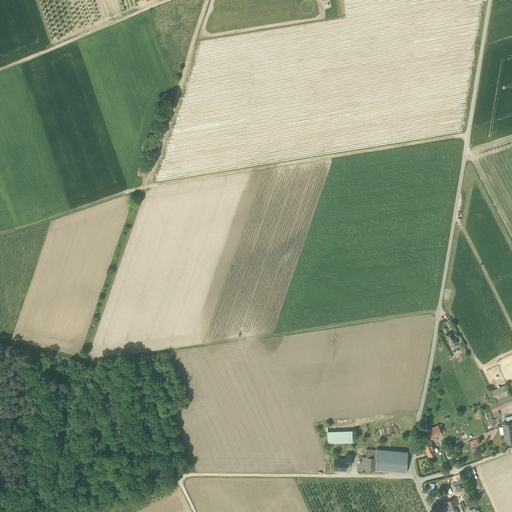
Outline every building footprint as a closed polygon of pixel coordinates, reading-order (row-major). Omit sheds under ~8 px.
[(446,335),(452,346),(458,343),(452,332),(446,335)] [(492,391),(495,400),(511,394),(507,385),(500,388),(492,391)] [(495,400),(494,401),(497,406),(498,409),(511,403),(511,397),(511,394),(495,400)] [(498,409),(497,406),(491,408),(495,417),(500,415),(498,409)] [(504,434),(506,443),(511,441),(511,422),(503,424),(503,427),(504,434)] [(438,440),(436,437),(442,434),(438,425),(426,431),(431,439),(433,438),(434,441),(438,440)] [(352,442),(352,431),(327,431),(328,442),(352,442)] [(429,440),(422,443),(428,457),(436,454),(429,440)] [(374,470),(406,473),(408,451),(376,449),(376,450),(375,457),(374,470)] [(366,469),(374,470),(375,457),(365,456),(365,457),(364,469),(366,469)] [(334,469),(346,470),(346,464),(346,460),(340,459),(339,460),(335,460),(335,459),(334,459),(334,469)] [(464,496),(467,504),(472,503),(469,494),(464,496)] [(447,503),(449,508),(453,506),(456,505),(457,504),(455,499),(454,499),(453,499),(447,501),(447,503)] [(449,508),(447,503),(444,504),(443,502),(436,505),(439,511),(449,508)]
